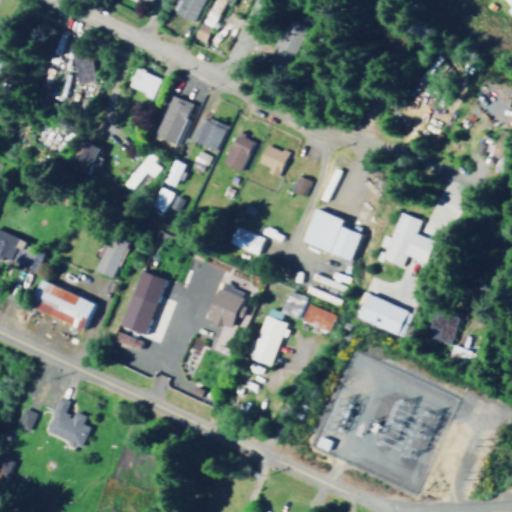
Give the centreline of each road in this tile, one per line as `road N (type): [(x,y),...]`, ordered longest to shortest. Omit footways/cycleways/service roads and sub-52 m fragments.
road 1 (residential): [(511,501),(436,505),(365,497),(0,328)]
road 2 (residential): [(448,172),(321,130),(59,0)]
